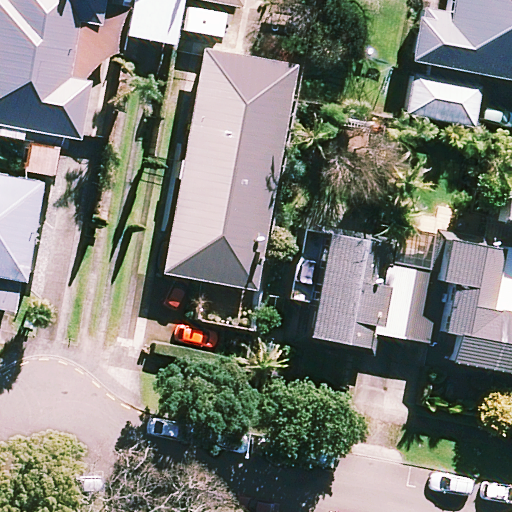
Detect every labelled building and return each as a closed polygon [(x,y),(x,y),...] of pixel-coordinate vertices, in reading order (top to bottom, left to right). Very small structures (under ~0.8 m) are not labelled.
[(71,0),(0,0),(0,123),(55,131),(71,0)] [(174,0),(127,0),(121,34),(166,43),(174,0)] [(511,0),(417,0),(411,47),(511,60),(511,0)] [(276,48),(185,36),(156,265),(246,277),(276,48)] [(472,85),(405,76),(399,117),(467,127),(472,85)] [(475,228),(437,223),(422,343),(511,354),(511,182),(482,179),(475,228)] [(23,194),(0,190),(0,300),(9,302),(23,194)] [(370,231),(293,222),(280,324),(357,334),(370,231)]
